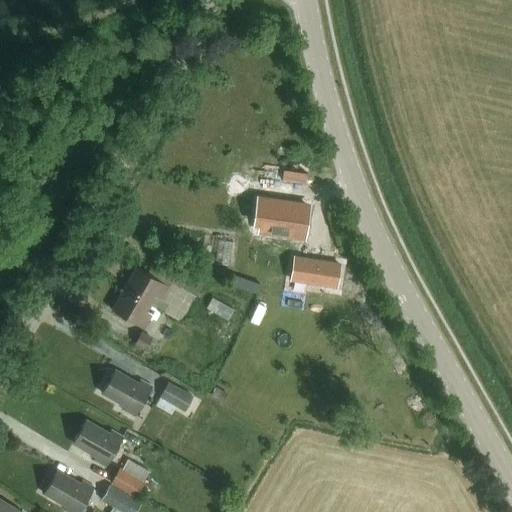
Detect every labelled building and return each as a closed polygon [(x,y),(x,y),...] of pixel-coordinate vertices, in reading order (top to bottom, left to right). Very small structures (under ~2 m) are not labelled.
[(302,238),(307,206),(256,198),(252,224),(260,225),(259,232),(302,238)] [(340,265),(294,258),(291,280),(336,287),(340,265)] [(180,289),(193,269),(182,262),(169,282),(180,289)] [(133,267),(121,289),(149,305),(154,297),(159,300),(166,286),(133,267)] [(121,289),(109,310),(143,329),(149,317),(156,321),(161,312),(149,305),(121,289)] [(215,295),(209,306),(232,318),(238,306),(215,295)] [(145,351),(152,338),(142,333),(135,345),(145,351)] [(133,419),(150,389),(137,381),(134,386),(112,373),(100,395),(123,408),(121,412),(133,419)] [(195,395),(170,381),(160,396),(161,397),(157,405),(173,414),(177,406),(186,411),(195,395)] [(104,469),(121,439),(109,432),(107,436),(84,423),(71,445),(95,458),(93,462),(104,469)] [(143,482),(119,468),(110,484),(134,498),(143,482)] [(64,511),(78,511),(92,489),(81,483),(79,486),(56,472),(43,494),(66,508),(64,511)] [(135,511),(141,503),(109,485),(100,501),(112,508),(110,511),(135,511)] [(15,511),(0,502),(0,511),(15,511)]
